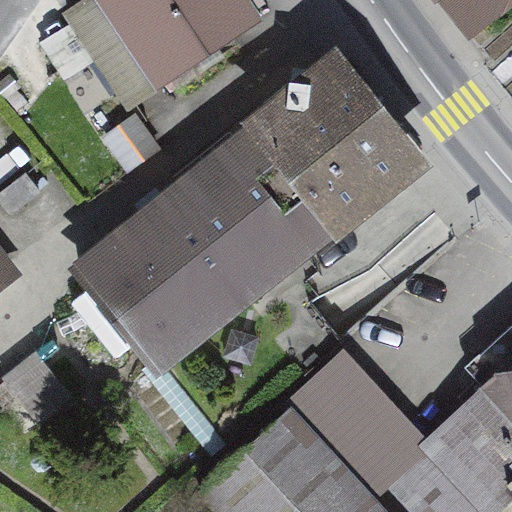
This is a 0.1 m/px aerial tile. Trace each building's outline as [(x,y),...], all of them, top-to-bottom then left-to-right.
[(94,0),(69,17),(124,100),(254,18),(242,0),(94,0)] [(469,0),(478,12),(493,0),(469,0)] [(93,284),(71,301),(116,358),(138,340),(159,366),(409,165),(330,67),(79,267),(93,284)] [(25,174),(0,194),(0,202),(10,215),(39,191),(25,174)] [(0,281),(10,274),(0,260),(0,281)] [(424,444),(426,447),(394,476),(426,511),(511,511),(511,325),(466,367),(486,389),(424,444)] [(294,395),(380,489),(394,476),(426,447),(424,444),(341,353),(294,395)] [(199,490),(218,511),(382,511),(288,408),(199,490)]
